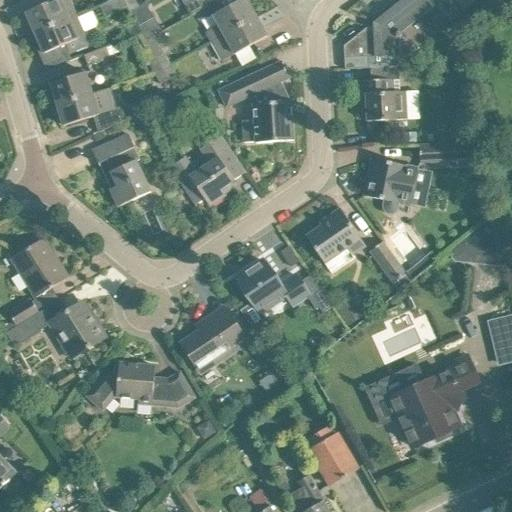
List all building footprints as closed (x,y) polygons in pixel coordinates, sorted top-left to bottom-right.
[(55,0),(26,13),(35,33),(77,15),(70,0),(55,0)] [(127,5),(124,0),(123,0),(111,0),(100,6),(105,17),(127,5)] [(127,5),(130,11),(138,6),(134,0),(124,0),(127,5)] [(205,32),(211,42),(256,17),(247,0),(240,0),(228,7),(213,15),(218,25),(205,32)] [(367,27),(344,46),(345,58),(365,57),(369,57),(369,69),(371,69),(398,67),(401,67),(400,37),(401,37),(403,34),(402,33),(428,12),(427,11),(417,0),(401,0),(373,23),(373,30),(367,31),(367,27)] [(428,0),(417,0),(427,11),(434,6),(428,0)] [(138,6),(130,11),(138,26),(153,17),(145,3),(138,6)] [(77,15),(35,33),(44,54),(65,44),(69,54),(90,45),(77,15)] [(256,17),(211,42),(222,62),(267,36),(256,17)] [(146,40),(157,58),(163,69),(171,65),(154,36),(146,40)] [(111,58),(106,47),(84,55),(88,66),(111,58)] [(148,63),(154,74),(163,69),(157,58),(148,63)] [(254,120),(242,121),(243,142),(256,141),(256,143),(294,140),(291,102),(286,102),(278,83),(289,78),(281,61),(263,70),(219,91),(227,107),(251,96),(254,104),(253,104),(254,120)] [(171,65),(163,69),(169,80),(177,75),(171,65)] [(371,80),(359,81),(360,95),(366,95),(367,122),(407,120),(406,92),(400,92),(394,92),(393,80),(399,80),(398,67),(371,69),(371,80)] [(163,69),(154,74),(161,84),(169,80),(163,69)] [(50,83),(57,105),(93,94),(86,72),(50,83)] [(93,94),(57,105),(64,126),(96,116),(101,131),(125,120),(121,107),(109,111),(103,91),(99,92),(93,94)] [(473,139),(472,122),(454,123),(455,140),(473,139)] [(110,189),(118,207),(151,192),(137,161),(140,160),(129,135),(93,151),(99,164),(106,161),(118,186),(110,189)] [(186,157),(171,167),(196,205),(205,199),(210,206),(226,196),(221,189),(245,173),(220,135),(200,149),(210,163),(196,172),(186,157)] [(420,145),(420,162),(456,160),(457,168),(477,167),(476,143),(449,144),(420,145)] [(154,164),(161,174),(170,168),(163,158),(154,164)] [(398,207),(399,203),(410,205),(415,184),(424,186),(427,175),(423,171),(418,170),(418,168),(408,166),(372,159),(364,196),(384,200),(383,205),(383,209),(385,212),(389,214),(393,214),(396,212),(398,207)] [(306,237),(324,264),(332,274),(354,258),(352,255),(366,246),(340,209),(328,217),(330,220),(306,237)] [(482,225),(458,245),(472,262),(493,265),(482,225)] [(11,259),(35,299),(69,277),(45,238),(11,259)] [(394,283),(396,282),(407,274),(406,272),(383,242),(370,251),(394,283)] [(309,296),(308,295),(300,282),(295,275),(279,285),(262,260),(237,277),(254,301),(240,310),(253,330),(267,321),(262,313),(287,297),(293,306),(307,297),(309,296)] [(309,296),(307,297),(315,309),(319,307),(323,313),(332,307),(311,275),(300,282),(308,295),(309,296)] [(9,313),(13,321),(16,326),(39,312),(31,300),(9,313)] [(58,337),(60,335),(74,357),(89,348),(106,337),(97,322),(94,323),(82,302),(49,323),(58,337)] [(201,331),(183,343),(198,366),(202,373),(214,364),(233,351),(230,348),(244,338),(227,313),(213,323),(210,317),(198,325),(201,331)] [(31,317),(6,333),(15,347),(40,331),(31,317)] [(511,343),(496,347),(500,368),(511,365),(511,343)] [(391,398),(384,381),(367,389),(383,424),(399,417),(413,447),(435,437),(437,441),(449,436),(448,431),(459,426),(451,408),(453,409),(460,392),(457,391),(478,382),(467,356),(448,365),(451,372),(438,379),(437,378),(424,384),(391,398)] [(154,378),(155,366),(120,363),(118,376),(106,375),(87,396),(103,410),(115,398),(138,399),(138,404),(179,407),(195,398),(190,390),(180,373),(168,379),(154,378)] [(0,423),(3,420),(0,416),(0,488),(16,473),(0,456),(0,423)] [(196,427),(203,439),(216,432),(209,420),(196,427)] [(309,450),(331,486),(358,469),(337,433),(332,436),(327,428),(309,438),(314,447),(309,450)] [(291,494),(301,511),(330,511),(309,476),(299,482),(302,488),(291,494)]
